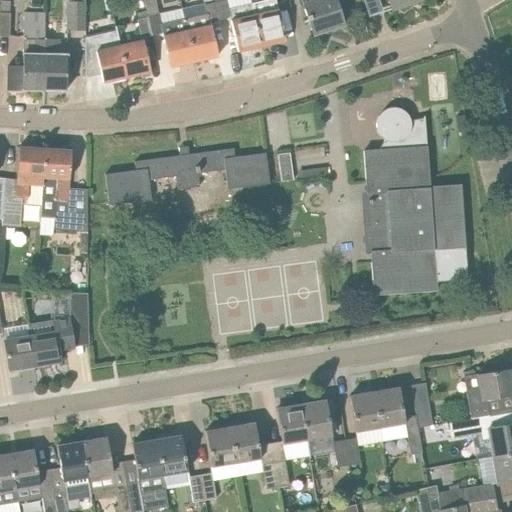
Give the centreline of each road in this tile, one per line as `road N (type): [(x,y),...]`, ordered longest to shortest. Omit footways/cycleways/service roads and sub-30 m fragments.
road 1 (residential): [(0,414),(511,329)]
road 2 (residential): [(0,116),(111,121),(199,106),(473,21)]
road 3 (unclassified): [(511,145),(473,21)]
